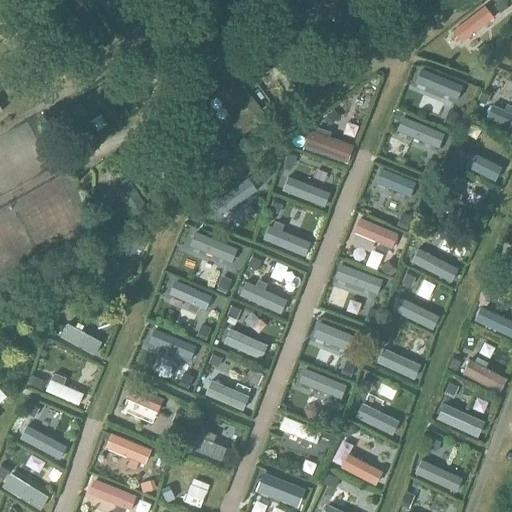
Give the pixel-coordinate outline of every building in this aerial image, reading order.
[(2,0),(10,13),(30,0),(2,0)] [(269,0),(238,0),(256,26),(277,11),(269,0)] [(188,79),(197,73),(197,71),(225,53),(198,11),(184,20),(202,50),(188,58),(190,60),(180,67),(188,79)] [(477,13),(445,36),(452,45),(473,30),(476,34),(483,29),(480,25),(484,22),(477,13)] [(331,23),(321,29),(335,48),(327,53),(334,63),(350,52),(331,23)] [(278,85),(288,99),(311,82),(289,50),(279,57),(291,75),(278,85)] [(107,82),(92,92),(116,127),(131,117),(107,82)] [(234,117),(221,127),(234,143),(265,119),(239,82),(226,92),(235,104),(228,109),(234,117)] [(511,117),(501,113),(504,108),(495,104),(493,109),(490,108),(485,119),(511,131),(511,117)] [(511,144),(511,131),(485,120),(480,131),(511,144)] [(428,160),(434,148),(397,131),(392,144),(428,160)] [(346,163),(351,148),(310,133),(304,148),(346,163)] [(304,164),(342,181),(346,170),(309,153),(304,164)] [(496,197),(501,186),(463,168),(457,180),(496,197)] [(148,213),(128,179),(114,188),(126,208),(110,218),(118,231),(148,213)] [(367,197),(402,211),(409,194),(373,181),(367,197)] [(355,232),(348,247),(386,264),(393,249),(355,232)] [(116,280),(110,272),(118,266),(109,254),(81,274),(89,286),(98,280),(103,289),(116,280)] [(511,262),(504,261),(501,277),(511,279),(511,262)] [(477,326),(472,336),(505,351),(510,341),(477,326)] [(90,369),(96,357),(65,342),(59,354),(90,369)] [(141,358),(176,367),(179,354),(145,345),(141,358)] [(469,362),(462,375),(499,394),(506,381),(484,370),(487,365),(477,360),(474,364),(469,362)] [(55,374),(52,381),(50,380),(45,392),(78,406),(83,395),(63,386),(66,379),(55,374)] [(157,428),(163,411),(127,398),(118,421),(136,428),(138,421),(157,428)] [(477,438),(483,423),(456,411),(458,407),(446,402),(444,406),(441,405),(435,419),(477,438)] [(190,435),(185,448),(220,463),(225,451),(212,445),(215,437),(204,432),(200,440),(190,435)] [(276,433),(273,446),(313,455),(316,442),(276,433)] [(149,451),(112,436),(106,449),(130,459),(127,467),(135,470),(138,462),(144,465),(149,451)] [(430,465),(424,462),(421,467),(414,463),(409,472),(458,496),(464,482),(441,471),(443,464),(433,459),(430,465)] [(340,468),(334,481),(371,498),(377,485),(340,468)] [(309,500),(331,511),(334,511),(344,495),(319,482),(309,500)] [(46,511),(10,484),(0,497),(0,501),(13,511),(46,511)] [(140,511),(141,510),(89,494),(84,511),(140,511)]
